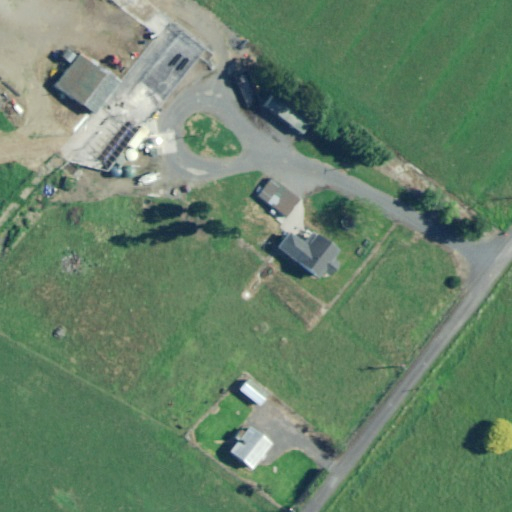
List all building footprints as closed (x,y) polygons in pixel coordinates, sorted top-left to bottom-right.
[(116,82),(77,53),(53,85),(92,114),(116,82)] [(246,100),(256,95),(248,79),(239,84),(246,100)] [(307,120),(272,92),(263,104),(298,132),(307,120)] [(123,164),(121,164),(123,160),(124,160),(125,161),(126,161),(127,161),(128,161),(129,161),(130,161),(132,160),(133,160),(133,159),(134,158),(134,156),(135,155),(135,154),(135,153),(134,152),(134,151),(133,150),(132,149),(145,133),(123,115),(82,166),(106,171),(106,172),(107,173),(107,174),(107,175),(108,176),(109,177),(110,177),(111,178),(112,178),(113,178),(114,177),(115,177),(116,177),(117,176),(117,175),(118,176),(119,177),(120,178),(121,178),(122,179),(124,179),(125,179),(126,178),(127,178),(128,177),(129,176),(130,175),(131,173),(131,172),(131,171),(131,169),(130,168),(130,167),(129,166),(128,165),(127,164),(125,164),(124,164),(123,164)] [(296,200),(269,179),(256,196),(284,217),(296,200)] [(341,255),(306,230),(297,242),(284,233),(273,248),(314,277),(319,271),(326,277),(341,255)] [(265,395),(245,379),(236,390),(256,406),(265,395)] [(268,444),(246,427),(226,452),(248,469),(268,444)]
